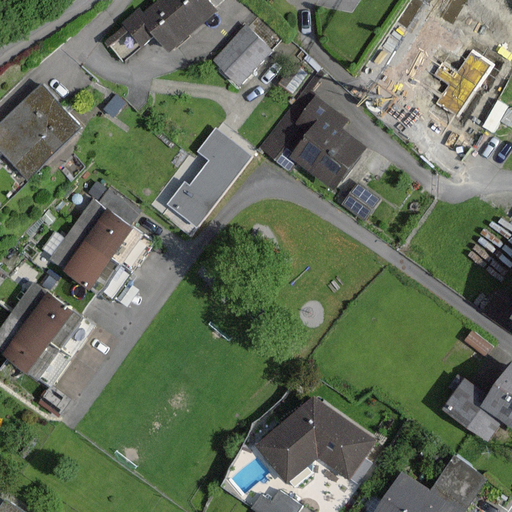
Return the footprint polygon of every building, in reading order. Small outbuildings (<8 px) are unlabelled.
[(133,23),(114,39),(131,59),(165,30),(177,45),(223,7),(217,0),(165,0),(150,12),(146,7),(131,20),(133,23)] [(351,26),(358,1),(354,0),(335,0),(329,19),(351,26)] [(491,0),(432,0),(431,2),(487,39),(501,17),(487,7),(491,0)] [(254,23),(222,57),(247,81),(279,47),(254,23)] [(315,69),(302,61),(289,80),(301,89),(315,69)] [(47,82),(0,128),(0,141),(35,177),(89,124),(47,82)] [(356,118),(315,87),(270,146),(297,167),(305,157),(342,185),(372,145),(349,127),(356,118)] [(131,99),(123,93),(112,108),(120,113),(131,99)] [(224,150),(181,205),(204,223),(259,152),(249,145),(237,160),(224,150)] [(366,181),(350,203),(373,219),(389,198),(366,181)] [(148,209),(116,186),(106,200),(138,223),(148,209)] [(511,215),(485,195),(466,221),(511,256),(511,215)] [(103,198),(81,228),(141,271),(162,240),(138,223),(106,200),(103,198)] [(119,301),(141,271),(81,228),(59,259),(119,301)] [(41,281),(20,311),(80,354),(102,323),(41,281)] [(511,294),(507,291),(493,311),(511,325),(511,294)] [(0,343),(59,384),(80,354),(20,311),(0,338),(0,343)] [(495,439),(511,415),(511,378),(499,395),(474,376),(452,407),(495,439)] [(323,397),(267,444),(301,486),(319,471),(312,463),(327,452),(366,480),(379,461),(371,455),(382,439),(323,397)] [(437,493),(413,476),(388,511),(472,511),(496,478),(463,456),(437,493)] [(303,511),(309,505),(287,490),(279,501),(269,494),(260,506),(268,511),(303,511)] [(33,511),(12,498),(2,511),(33,511)]
